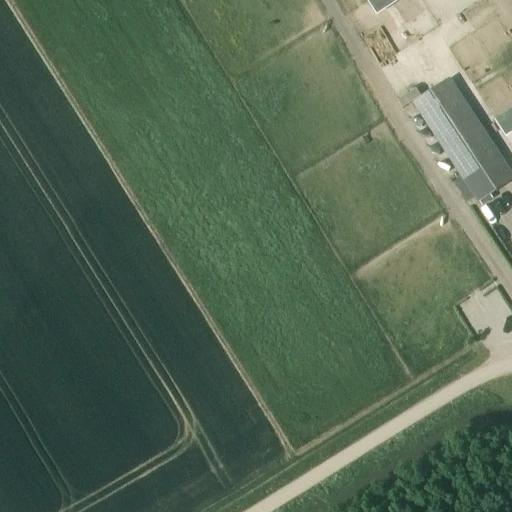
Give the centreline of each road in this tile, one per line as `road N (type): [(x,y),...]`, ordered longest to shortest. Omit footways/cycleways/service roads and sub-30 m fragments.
road 1 (unclassified): [(272,511),(511,369)]
road 2 (unknown): [(511,277),(367,51)]
